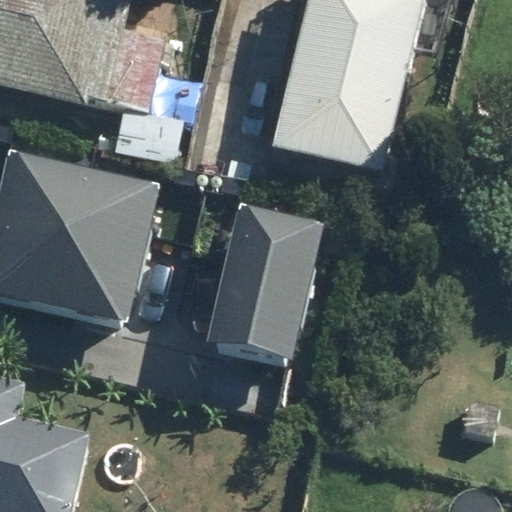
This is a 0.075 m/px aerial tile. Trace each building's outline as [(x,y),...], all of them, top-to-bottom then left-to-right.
[(0,0),(0,89),(130,117),(161,124),(178,46),(140,38),(148,0),(0,0)] [(408,194),(454,0),(333,0),(294,166),(408,194)] [(19,161),(0,243),(0,300),(137,332),(169,196),(19,161)] [(247,213),(214,353),(301,373),(333,233),(247,213)] [(0,511),(94,511),(110,442),(32,425),(39,393),(0,384),(0,511)]
